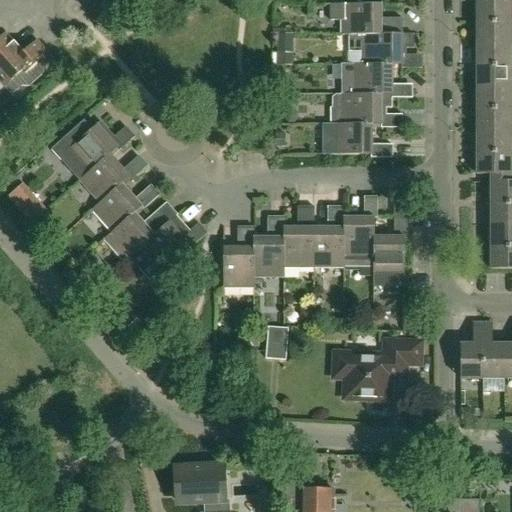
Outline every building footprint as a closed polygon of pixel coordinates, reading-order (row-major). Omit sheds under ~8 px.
[(510,24),(510,2),(476,2),(476,24),(510,24)] [(403,21),(383,21),(383,7),(403,7),(403,5),(330,5),(330,21),(342,21),(342,35),(335,35),(335,36),(383,36),(383,35),(403,35),(403,21)] [(511,45),(510,24),(476,24),(476,45),(511,45)] [(0,55),(14,43),(6,34),(0,38),(0,55)] [(403,66),(403,51),(415,51),(415,36),(403,36),(403,35),(383,35),(383,36),(335,36),(349,36),(349,52),(362,52),(362,64),(335,64),(335,65),(393,65),(393,66),(403,66)] [(42,76),(42,68),(35,60),(46,51),(37,42),(24,54),(14,43),(0,55),(0,82),(5,88),(15,79),(21,86),(29,87),(42,76)] [(511,67),(511,45),(476,45),(476,67),(511,67)] [(291,65),(291,53),(277,53),(277,65),(291,65)] [(393,96),(393,66),(393,65),(335,65),(335,66),(351,66),(351,95),(325,95),(325,96),(383,95),(382,96),(391,96),(391,99),(392,99),(393,96)] [(511,89),(511,67),(476,67),(476,89),(511,89)] [(511,110),(511,89),(476,89),(476,110),(511,110)] [(392,109),(392,99),(391,99),(391,96),(382,96),(383,95),(325,96),(335,96),(332,98),(332,109),(330,109),(331,125),(315,125),(315,126),(372,126),(381,126),(381,129),(402,129),(402,116),(381,116),(381,109),(392,109)] [(511,132),(511,110),(476,110),(477,132),(511,132)] [(297,120),(297,115),(293,111),(288,111),(284,115),(284,120),(288,124),(293,124),(297,120)] [(110,155),(111,155),(121,146),(100,123),(91,131),(82,122),(59,143),(68,153),(60,160),(79,182),(68,192),(110,155)] [(372,146),(372,126),(315,126),(331,126),(331,154),(315,154),(315,156),(371,156),(371,159),(393,159),(392,146),(372,146)] [(511,153),(511,132),(477,132),(477,154),(511,153)] [(511,176),(511,153),(477,154),(477,176),(511,176)] [(124,185),(131,178),(111,155),(110,155),(68,192),(69,193),(80,183),(99,204),(80,221),(80,222),(123,184),(124,185)] [(511,204),(511,182),(490,183),(490,205),(511,204)] [(93,250),(135,213),(136,214),(142,208),(144,210),(160,195),(151,185),(136,199),(124,185),(123,184),(80,222),(81,223),(93,212),(111,233),(92,250),(93,250)] [(48,209),(36,196),(21,210),(23,213),(32,223),(48,209)] [(373,267),(373,238),(374,238),(374,219),(377,220),(377,198),(364,198),(364,218),(344,218),(343,218),(343,228),(344,228),(344,267),(373,267)] [(511,226),(511,204),(490,205),(490,226),(511,226)] [(114,274),(156,236),(155,235),(138,215),(144,210),(142,208),(136,214),(135,213),(93,250),(93,251),(105,240),(125,263),(113,273),(114,274)] [(343,218),(344,218),(344,208),(327,208),(327,228),(314,228),(314,284),(315,284),(315,269),(343,269),(343,285),(344,285),(344,267),(344,228),(343,228),(343,218)] [(285,217),(268,217),(268,230),(283,230),(283,228),(285,228),(285,217)] [(405,287),(405,240),(407,240),(408,219),(394,219),(394,239),(374,238),(373,238),(373,267),(373,287),(405,287)] [(189,265),(190,257),(184,251),(190,245),(192,247),(208,233),(199,223),(198,224),(184,237),(170,221),(155,235),(156,236),(114,274),(114,275),(129,261),(149,283),(160,272),(166,278),(174,279),(189,265)] [(511,226),(490,226),(490,248),(511,248),(511,226)] [(314,284),(314,228),(285,228),(283,228),(283,230),(283,237),(284,237),(284,295),(284,269),(313,269),(313,284),(314,284)] [(284,237),(283,237),(253,237),(253,247),(254,247),(254,295),(255,295),(255,279),(283,279),(283,295),(284,295),(284,237)] [(254,247),(253,247),(223,247),(223,305),(225,305),(225,289),(253,289),(253,295),(254,295),(254,247)] [(511,270),(511,248),(490,248),(490,270),(511,270)] [(143,327),(128,310),(118,319),(119,321),(133,336),(143,327)] [(311,325),(311,310),(299,310),(299,325),(311,325)] [(482,380),(482,324),(473,324),(473,345),(460,345),(460,380),(482,380)] [(504,379),(504,345),(492,345),(492,324),(482,324),(482,380),(504,379)] [(288,330),(269,328),(266,360),(285,362),(288,330)] [(407,343),(391,342),(390,356),(346,354),(345,357),(341,358),(337,361),(335,365),(335,369),(337,373),(340,376),(345,377),(344,387),(345,391),(346,392),(349,395),(350,396),(354,397),(373,398),(373,401),(390,402),(391,380),(405,380),(406,371),(406,367),(420,367),(421,343),(407,343)] [(177,468),(179,505),(203,503),(204,511),(229,511),(229,501),(222,501),(220,466),(177,468)] [(332,511),(333,490),(300,490),(300,500),(284,499),(283,511),(332,511)] [(259,511),(264,511),(261,494),(240,497),(241,511),(259,511)]
